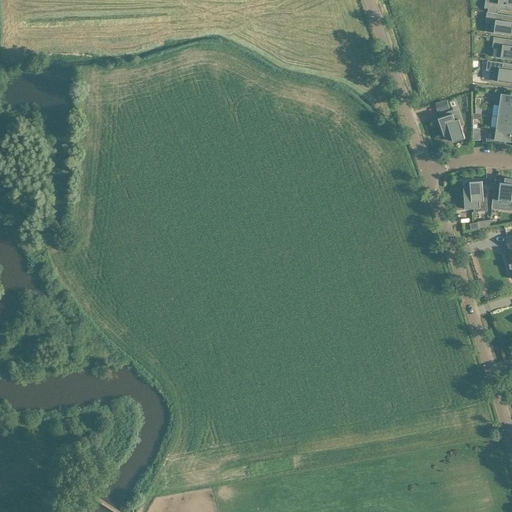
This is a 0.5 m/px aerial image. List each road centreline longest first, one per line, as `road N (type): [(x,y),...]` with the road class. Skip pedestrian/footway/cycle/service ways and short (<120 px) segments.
road 1 (track): [(140,511),(175,444),(177,395),(70,295),(47,245),(0,189)]
road 2 (tertiary): [(511,449),(426,171)]
road 3 (tertiary): [(426,171),(370,0)]
